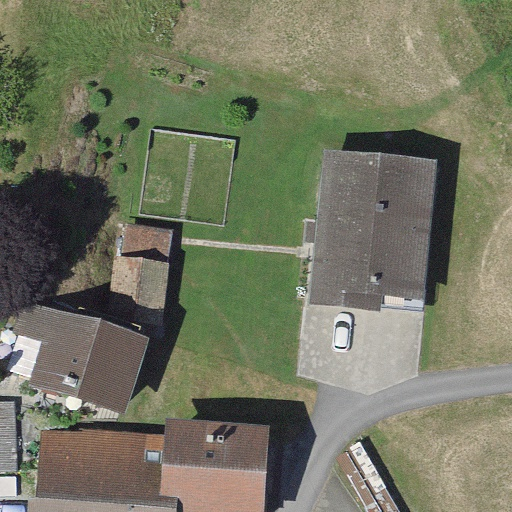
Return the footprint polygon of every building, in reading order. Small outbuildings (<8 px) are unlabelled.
[(370,290),(411,294),(423,174),(333,165),(327,228),(312,227),(311,243),(326,244),(320,299),(369,304),(370,290)] [(155,324),(169,239),(128,233),(124,262),(119,262),(111,317),(155,324)] [(120,410),(143,336),(79,314),(75,326),(28,307),(7,373),(120,410)] [(0,403),(0,470),(14,471),(12,403),(0,403)] [(255,511),(260,442),(170,435),(169,453),(41,443),(35,511),(167,511),(168,510),(193,511),(255,511)]
